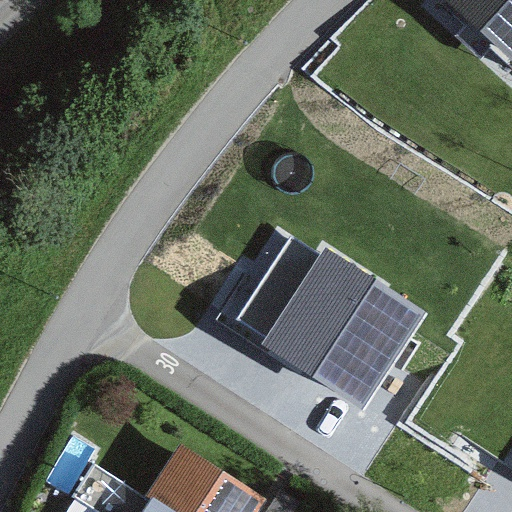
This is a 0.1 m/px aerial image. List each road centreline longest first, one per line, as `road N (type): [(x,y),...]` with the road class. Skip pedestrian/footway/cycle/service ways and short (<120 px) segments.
road 1 (residential): [(77,315),(210,121),(322,0)]
road 2 (residential): [(77,315),(377,511)]
road 3 (residential): [(0,455),(77,315)]
